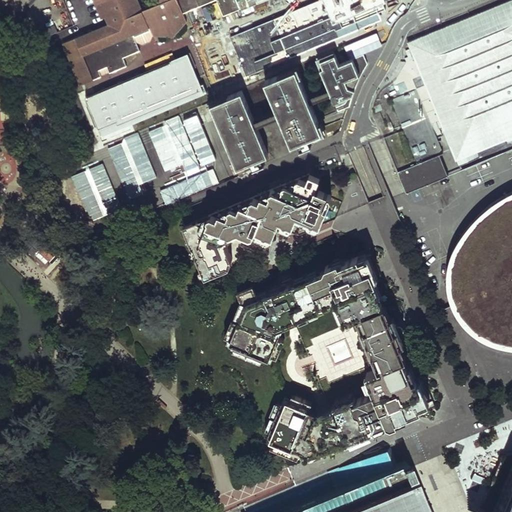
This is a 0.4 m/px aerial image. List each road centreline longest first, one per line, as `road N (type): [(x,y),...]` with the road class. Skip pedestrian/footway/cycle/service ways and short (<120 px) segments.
road 1 (residential): [(353,133),(399,32),(440,7)]
road 2 (unknown): [(353,133),(207,182)]
